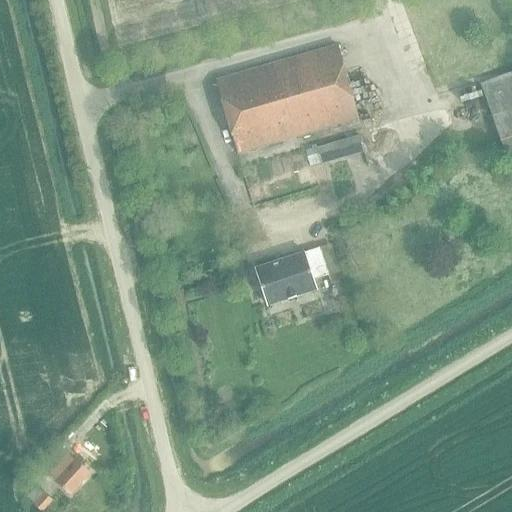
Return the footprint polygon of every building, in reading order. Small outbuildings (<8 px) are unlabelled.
[(215,80),(236,153),(358,118),(337,45),(215,80)] [(511,72),(479,84),(509,165),(511,163),(511,72)] [(321,162),(321,163),(363,151),(359,135),(305,151),(309,165),(321,162)] [(274,216),(308,212),(305,184),(274,188),(276,204),(273,204),(274,216)] [(312,279),(328,274),(319,247),(303,252),(255,268),(267,305),(315,289),(312,279)] [(48,473),(69,495),(90,472),(68,452),(48,473)] [(33,503),(41,511),(55,496),(46,488),(33,503)]
